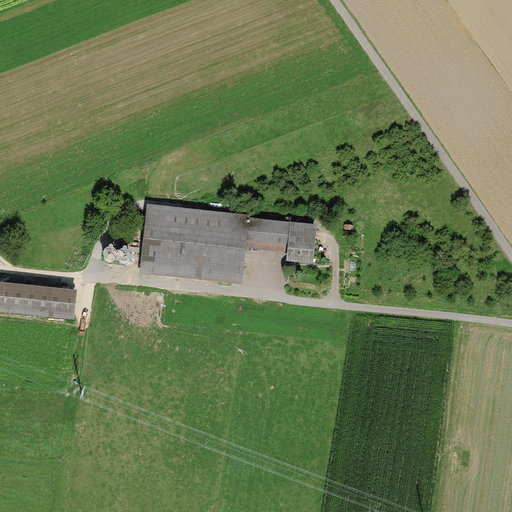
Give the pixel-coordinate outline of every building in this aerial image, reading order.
[(248,216),(147,206),(141,274),(242,284),(245,249),(248,219),(248,216)] [(290,224),(248,219),(245,249),(288,254),(290,224)] [(290,224),(288,254),(287,265),(313,267),(316,226),(290,224)] [(104,266),(106,268),(108,268),(111,267),(113,266),(114,264),(114,263),(114,260),(113,258),(111,257),(108,256),(106,256),(103,259),(102,261),(102,264),(104,266)] [(119,267),(122,269),(124,269),(127,268),(128,267),(129,265),(129,264),(129,262),(128,260),(126,258),(124,257),(121,258),(119,260),(117,263),(118,266),(119,267)] [(74,291),(0,285),(0,319),(72,325),(74,291)]
